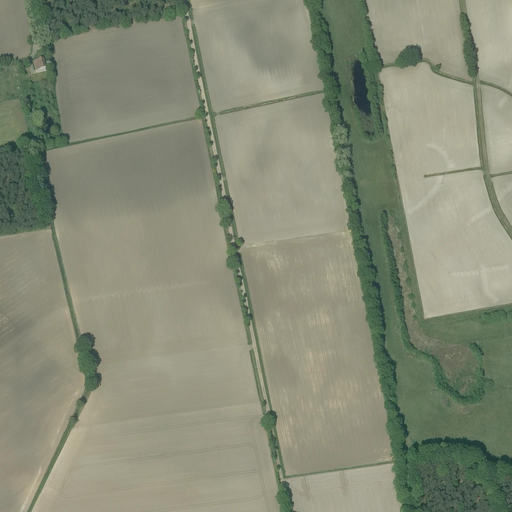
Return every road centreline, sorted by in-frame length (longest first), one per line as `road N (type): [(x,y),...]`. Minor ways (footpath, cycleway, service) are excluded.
road 1 (track): [(283,483),(179,0)]
road 2 (track): [(462,0),(488,179),(511,232)]
